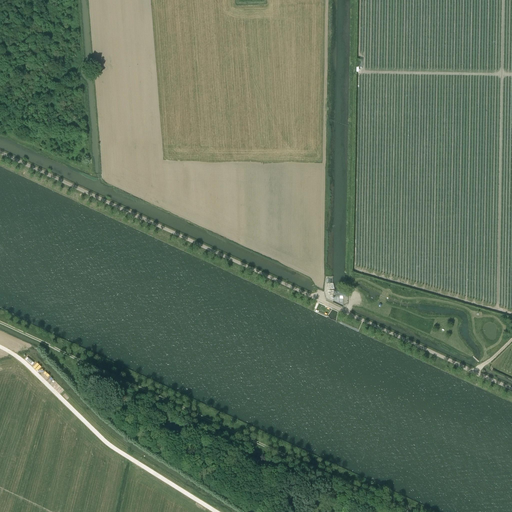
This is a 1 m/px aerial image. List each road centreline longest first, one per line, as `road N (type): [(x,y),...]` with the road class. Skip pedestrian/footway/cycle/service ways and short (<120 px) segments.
road 1 (unclassified): [(511,389),(0,152)]
road 2 (track): [(407,511),(0,323)]
